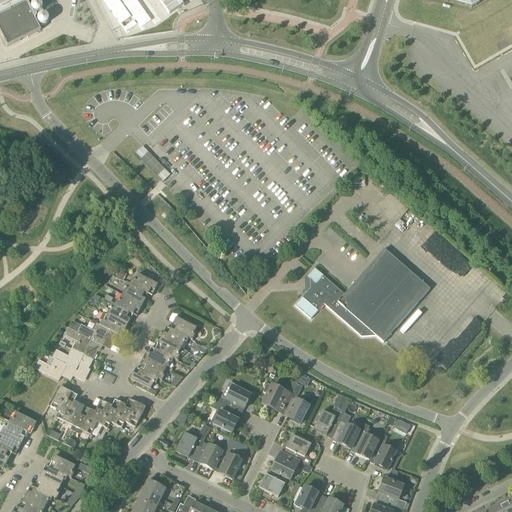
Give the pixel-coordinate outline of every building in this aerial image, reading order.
[(41,31),(27,4),(34,0),(0,0),(0,33),(7,48),(41,31)] [(121,0),(108,0),(112,9),(123,5),(121,0)] [(145,0),(134,6),(142,21),(154,15),(145,0)] [(158,0),(169,15),(189,0),(158,0)] [(43,7),(41,4),(39,3),(38,2),(37,2),(34,3),(32,4),(31,6),(30,7),(30,9),(31,11),(33,13),(34,14),(35,15),(38,15),(40,14),(41,12),(43,10),(43,7)] [(124,9),(116,13),(120,22),(129,19),(124,9)] [(49,19),(48,17),(47,16),(44,15),(43,15),(41,15),(39,16),(38,18),(37,20),(37,22),(38,24),(39,26),(41,27),(42,27),(45,27),(46,26),(48,25),(49,22),(49,19)] [(488,27),(464,37),(475,63),(499,53),(488,27)] [(145,160),(151,153),(145,149),(139,156),(145,160)] [(158,156),(149,159),(155,174),(164,171),(158,156)] [(165,183),(173,176),(168,170),(160,176),(165,183)] [(448,250),(465,266),(469,262),(452,245),(448,250)] [(383,344),(429,290),(384,250),(344,296),(314,269),(307,278),(310,280),(310,289),(305,295),(295,307),(311,320),(324,305),(361,338),(375,337),(383,344)] [(135,252),(132,256),(135,259),(137,257),(143,263),(145,261),(135,252)] [(448,256),(444,260),(461,276),(465,271),(448,256)] [(471,292),(489,276),(483,270),(478,264),(460,281),(471,292)] [(119,271),(115,277),(123,281),(127,275),(119,271)] [(147,295),(150,290),(154,292),(157,286),(137,275),(133,282),(132,281),(129,286),(143,293),(147,295)] [(142,307),(146,299),(141,297),(143,293),(129,286),(126,284),(123,289),(125,290),(121,296),(142,307)] [(132,315),(134,310),(139,313),(140,312),(141,313),(143,309),(141,308),(142,307),(121,296),(118,303),(117,302),(114,306),(114,307),(127,313),(132,315)] [(127,327),(130,322),(125,319),(127,313),(114,307),(114,306),(111,304),(108,309),(110,310),(107,316),(107,317),(127,327)] [(117,336),(119,330),(124,332),(127,327),(107,317),(107,316),(102,314),(99,321),(101,323),(99,327),(117,336)] [(173,325),(176,327),(173,332),(193,342),(195,337),(193,336),(197,329),(176,319),(173,325)] [(117,336),(99,327),(96,325),(93,332),(81,326),(77,334),(103,348),(102,348),(110,352),(118,336),(117,336)] [(103,348),(77,334),(77,335),(67,329),(63,338),(75,344),(71,351),(93,362),(97,353),(99,354),(102,348),(103,348)] [(166,335),(164,334),(161,339),(181,350),(185,343),(187,344),(189,340),(193,342),(173,332),(169,330),(166,335)] [(161,339),(158,346),(160,347),(157,352),(174,361),(177,363),(180,357),(178,356),(181,350),(161,339)] [(49,357),(52,359),(56,353),(50,350),(46,356),(49,357)] [(151,356),(148,354),(145,360),(166,370),(169,364),(172,365),(174,361),(157,352),(154,350),(151,356)] [(88,371),(93,362),(71,351),(68,358),(56,352),(52,361),(54,362),(55,361),(87,378),(90,372),(88,371)] [(145,367),(142,372),(158,381),(162,383),(165,378),(163,377),(166,370),(145,360),(142,366),(145,367)] [(84,384),(87,378),(55,361),(54,362),(51,368),(39,362),(35,370),(59,382),(61,378),(71,382),(73,378),(84,384)] [(136,376),(133,374),(130,381),(135,383),(134,387),(155,397),(157,393),(151,390),(154,385),(156,385),(158,381),(142,372),(139,370),(136,376)] [(290,398),(296,385),(292,383),(286,394),(272,387),(268,385),(263,386),(264,389),(262,393),(267,396),(262,405),(282,415),(290,398)] [(296,401),(302,388),(296,385),(290,398),(282,415),(281,417),(300,426),(301,424),(304,426),(308,418),(304,416),(309,407),(296,401)] [(74,403),(67,400),(71,393),(61,388),(51,408),(61,413),(61,414),(64,408),(70,411),(74,403)] [(241,416),(250,397),(232,388),(225,400),(219,396),(215,403),(222,407),(222,406),(241,416)] [(322,412),(313,431),(327,438),(331,429),(337,432),(345,415),(344,415),(345,414),(349,407),(348,407),(350,403),(345,401),(338,398),(333,408),(338,410),(334,418),(322,412)] [(75,412),(78,405),(74,403),(70,411),(64,408),(61,414),(61,413),(58,420),(72,427),(70,431),(72,432),(81,415),(75,412)] [(126,407),(125,407),(119,403),(116,410),(112,408),(107,416),(113,419),(111,424),(121,429),(122,430),(125,423),(124,423),(127,418),(122,415),(126,407)] [(124,423),(125,423),(135,429),(146,409),(133,403),(130,409),(126,407),(122,415),(127,418),(124,423)] [(102,411),(97,409),(95,414),(91,422),(97,425),(108,431),(111,424),(113,419),(107,416),(112,408),(112,407),(105,404),(102,411)] [(216,411),(210,424),(213,425),(213,426),(214,426),(217,428),(226,432),(231,435),(241,416),(222,406),(222,407),(219,413),(216,411)] [(85,417),(81,415),(72,432),(79,436),(81,435),(82,432),(91,437),(97,425),(91,422),(95,414),(88,410),(85,417)] [(26,433),(29,427),(33,429),(36,424),(16,414),(13,420),(10,419),(8,424),(22,431),(26,433)] [(337,432),(336,433),(341,435),(337,444),(350,451),(359,434),(360,432),(346,426),(350,418),(345,415),(337,432)] [(21,445),(25,437),(21,434),(22,431),(8,424),(4,422),(2,427),(4,428),(1,434),(21,445)] [(409,427),(398,422),(394,430),(405,435),(409,427)] [(369,461),(378,443),(377,443),(366,437),(370,428),(363,425),(360,432),(350,451),(350,452),(369,461)] [(184,434),(175,453),(187,459),(194,445),(201,449),(203,443),(210,429),(203,426),(197,440),(184,434)] [(19,450),(21,445),(1,434),(0,436),(0,447),(7,451),(11,453),(14,448),(19,450)] [(378,443),(369,461),(368,463),(386,472),(388,468),(394,471),(401,458),(395,455),(395,454),(383,447),(387,438),(381,435),(377,443),(378,443)] [(222,447),(225,449),(229,440),(230,439),(224,436),(221,443),(223,444),(222,447)] [(306,457),(311,446),(292,437),(283,455),(306,466),(309,460),(307,457),(306,457)] [(73,450),(76,446),(74,442),(68,439),(65,446),(73,450)] [(206,451),(200,465),(213,472),(222,453),(203,443),(201,449),(206,451)] [(0,462),(6,465),(10,458),(5,455),(7,451),(0,447),(0,462)] [(306,466),(283,455),(280,454),(271,472),(287,480),(290,482),(296,469),(307,475),(310,469),(306,466)] [(228,456),(219,475),(232,481),(232,480),(239,483),(242,478),(235,474),(241,462),(228,456)] [(52,462),(55,463),(51,470),(67,478),(71,480),(73,475),(71,474),(75,467),(54,457),(52,462)] [(190,470),(195,472),(199,463),(193,461),(190,470)] [(46,472),(43,470),(39,478),(60,488),(63,481),(65,482),(67,478),(51,470),(48,468),(46,472)] [(396,480),(398,476),(396,475),(398,473),(394,471),(392,470),(389,476),(396,480)] [(287,480),(271,472),(268,471),(259,489),(278,499),(284,486),(291,489),(294,483),(290,482),(287,480)] [(143,491),(161,500),(165,490),(167,491),(170,485),(171,482),(161,477),(160,480),(159,480),(156,486),(148,481),(143,491)] [(37,482),(40,484),(36,490),(52,498),(56,500),(59,495),(57,494),(60,488),(39,478),(37,482)] [(407,511),(409,505),(398,501),(403,488),(384,480),(376,500),(404,511),(407,511)] [(296,494),(300,487),(295,485),(292,492),(296,494)] [(31,492),(28,491),(24,498),(45,508),(48,502),(50,503),(52,498),(36,490),(33,488),(31,492)] [(316,511),(323,497),(304,488),(295,507),(305,511),(316,511)] [(156,510),(161,500),(143,491),(138,501),(156,510)] [(339,511),(342,507),(323,497),(316,511),(339,511)] [(22,503),(24,505),(22,510),(25,511),(43,511),(45,508),(24,498),(22,503)] [(403,511),(404,511),(376,500),(371,511),(403,511)] [(135,511),(154,511),(156,510),(138,501),(133,511),(135,511)] [(499,511),(511,511),(511,510),(507,501),(496,506),(499,511)]
